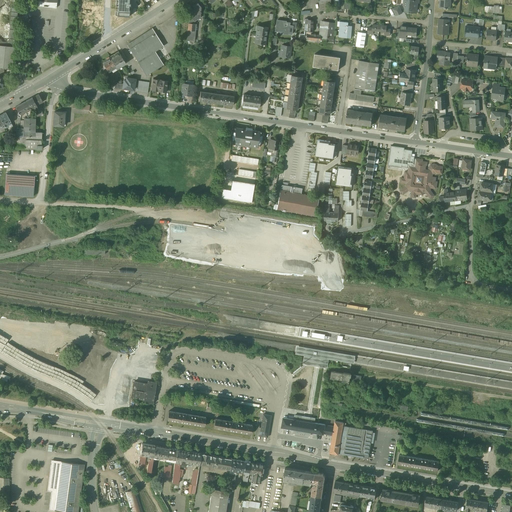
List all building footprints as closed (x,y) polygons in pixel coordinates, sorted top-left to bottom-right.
[(117,0),(117,16),(129,16),(130,9),(129,9),(129,5),(130,5),(130,2),(129,2),(129,0),(117,0)] [(331,0),(320,0),(321,11),(332,11),(331,0)] [(419,0),(409,0),(409,12),(416,13),(417,3),(419,3),(419,0)] [(440,0),(440,8),(444,8),(450,9),(450,8),(448,8),(449,1),(450,1),(450,0),(440,0)] [(15,2),(15,4),(12,4),(8,39),(15,40),(16,32),(19,3),(15,2)] [(196,8),(190,12),(193,16),(191,16),(195,21),(200,16),(201,7),(198,3),(194,5),(196,8)] [(494,7),(485,6),(484,15),(493,15),(493,13),(501,14),(502,7),(498,6),(494,5),(494,7)] [(402,13),(399,6),(392,9),(396,16),(402,13)] [(313,20),(307,19),(305,19),(304,33),(310,34),(310,32),(311,32),(311,31),(312,31),(313,20)] [(442,19),(439,19),(438,34),(447,34),(448,24),(449,24),(449,19),(442,19)] [(286,22),(277,20),(275,31),(280,32),(280,30),(284,31),(284,33),(291,35),(292,29),(293,26),(292,26),(288,25),(288,24),(289,24),(289,23),(285,22),(286,22)] [(329,22),(321,21),(320,35),(310,34),(304,33),(303,34),(300,33),(299,39),(333,42),(334,40),(327,40),(329,22)] [(348,22),(340,21),(339,37),(351,38),(352,29),(348,29),(348,22)] [(335,23),(329,22),(327,40),(334,40),(335,23)] [(268,27),(263,26),(257,25),(257,26),(258,26),(257,33),(256,33),(256,34),(267,36),(267,35),(265,35),(266,31),(267,32),(268,27)] [(380,25),(373,25),(372,27),(368,27),(368,33),(373,34),(374,30),(375,31),(379,31),(380,25)] [(387,26),(380,25),(379,31),(385,31),(384,35),(390,35),(391,29),(386,29),(387,26)] [(407,27),(400,26),(400,29),(399,37),(400,37),(406,38),(406,35),(407,28),(407,27)] [(479,27),(473,27),(467,27),(466,31),(465,31),(464,37),(465,37),(465,36),(472,37),(478,38),(479,38),(480,27),(479,27)] [(407,28),(406,35),(413,35),(413,37),(417,37),(417,29),(407,28)] [(153,29),(127,45),(138,62),(146,75),(163,64),(155,51),(164,46),(153,29)] [(496,31),(487,30),(486,39),(496,40),(496,31)] [(267,36),(256,34),(256,36),(257,36),(256,38),(255,38),(255,43),(261,44),(261,43),(265,44),(266,45),(266,44),(266,40),(265,40),(265,36),(267,36)] [(8,39),(0,38),(0,45),(14,47),(15,40),(8,39)] [(14,47),(0,45),(0,67),(12,69),(14,47)] [(287,46),(281,45),(281,51),(278,51),(278,55),(280,55),(280,57),(280,56),(289,57),(289,58),(291,47),(289,46),(289,47),(286,47),(287,46)] [(419,47),(410,46),(409,54),(414,54),(413,60),(417,60),(418,55),(419,47)] [(445,51),(438,51),(437,59),(437,60),(440,60),(439,64),(446,65),(446,60),(449,60),(450,53),(445,52),(445,51)] [(119,52),(110,58),(117,69),(126,63),(119,52)] [(340,56),(315,53),(313,66),(338,69),(340,56)] [(479,55),(468,54),(467,64),(472,64),(472,66),(477,66),(479,55)] [(498,57),(491,56),(491,58),(485,57),(485,56),(483,68),(484,68),(484,70),(491,70),(491,69),(496,69),(496,65),(497,65),(498,57)] [(110,58),(108,57),(106,58),(107,60),(102,62),(108,72),(112,70),(113,71),(117,69),(110,58)] [(379,63),(359,60),(357,75),(377,78),(379,63)] [(416,70),(406,68),(405,74),(400,73),(399,80),(405,81),(405,79),(414,81),(416,70)] [(112,74),(108,76),(108,75),(104,78),(107,85),(109,84),(116,80),(112,74)] [(302,77),(291,75),(290,82),(301,84),(302,77)] [(377,78),(357,75),(355,89),(362,90),(375,92),(377,78)] [(123,84),(122,89),(134,90),(136,79),(126,77),(126,79),(124,79),(123,84)] [(434,78),(433,78),(433,91),(443,90),(442,78),(441,78),(434,78)] [(167,81),(153,79),(151,89),(166,91),(167,85),(167,81)] [(473,81),(462,79),(460,88),(464,88),(464,90),(468,91),(468,89),(471,90),(473,81)] [(335,82),(324,80),(324,87),(334,88),(335,82)] [(193,84),(183,83),(181,93),(190,95),(191,88),(192,89),(193,84)] [(505,88),(499,88),(500,85),(493,84),(492,91),(493,92),(492,97),(491,97),(498,98),(498,101),(499,100),(503,100),(505,88)] [(216,103),(217,93),(200,90),(199,100),(216,103)] [(412,94),(402,92),(400,104),(410,105),(411,97),(412,97),(412,94)] [(232,105),(234,95),(217,93),(216,103),(232,105)] [(354,94),(350,93),(349,99),(374,103),(374,97),(361,95),(354,94)] [(43,102),(39,94),(32,97),(37,105),(40,104),(43,102)] [(261,97),(243,94),(241,105),(243,105),(242,107),(243,107),(246,107),(246,105),(254,106),(254,108),(257,109),(258,109),(258,107),(259,107),(261,97)] [(299,96),(288,95),(287,101),(298,103),(299,96)] [(445,96),(437,97),(438,109),(445,109),(445,96)] [(32,97),(16,107),(19,112),(18,113),(18,117),(20,117),(20,116),(20,115),(26,112),(27,111),(30,110),(30,109),(35,107),(37,106),(37,105),(32,97)] [(332,101),(322,100),(321,106),(331,108),(332,101)] [(478,100),(463,101),(464,107),(472,106),(473,112),(475,112),(479,112),(478,100)] [(298,103),(287,101),(287,108),(290,108),(296,109),(297,109),(298,103)] [(331,108),(321,106),(320,113),(323,113),(329,114),(330,114),(331,108)] [(358,124),(360,112),(354,111),(354,110),(348,109),(346,122),(358,124)] [(5,112),(0,115),(0,116),(5,126),(11,123),(6,112),(5,112)] [(65,112),(54,112),(53,125),(63,126),(65,112)] [(360,112),(358,124),(371,126),(373,113),(367,112),(366,113),(360,112)] [(392,129),(394,117),(388,116),(388,115),(381,114),(379,127),(392,129)] [(394,117),(392,129),(405,131),(407,118),(400,117),(400,118),(394,117)] [(449,117),(439,117),(440,128),(445,127),(445,128),(449,128),(449,117)] [(476,118),(470,118),(470,119),(472,119),(472,125),(470,125),(470,130),(482,129),(481,118),(476,118)] [(35,119),(24,119),(23,121),(23,128),(20,128),(16,128),(16,136),(42,136),(42,133),(35,133),(35,119)] [(504,120),(496,119),(496,126),(503,127),(504,120)] [(249,130),(245,129),(244,129),(236,128),(235,132),(233,131),(232,139),(234,140),(233,144),(241,145),(250,146),(257,147),(257,144),(259,144),(261,144),(261,143),(262,136),(261,136),(259,135),(259,132),(253,130),(253,131),(249,130)] [(42,136),(16,136),(15,147),(25,147),(25,148),(36,149),(42,150),(42,146),(41,146),(42,136)] [(279,141),(270,139),(270,141),(269,147),(269,148),(275,149),(274,156),(277,156),(279,141)] [(317,139),(315,155),(332,157),(334,144),(330,144),(331,141),(317,139)] [(359,145),(349,144),(348,146),(347,153),(348,153),(357,154),(359,145)] [(402,167),(408,168),(410,168),(411,166),(414,166),(415,159),(414,159),(414,156),(411,155),(412,151),(404,149),(404,148),(391,146),(388,166),(402,168),(402,167)] [(377,149),(369,148),(368,155),(376,156),(377,149)] [(259,165),(259,159),(232,155),(231,161),(259,165)] [(376,156),(368,155),(367,162),(374,164),(376,156)] [(423,159),(416,158),(415,159),(414,166),(411,166),(410,168),(408,168),(408,172),(405,172),(404,178),(401,178),(400,182),(406,183),(405,188),(404,188),(400,191),(403,195),(407,192),(407,190),(412,191),(411,197),(415,198),(416,194),(423,195),(423,193),(428,193),(427,195),(430,199),(434,196),(431,192),(430,191),(430,188),(436,189),(437,182),(435,181),(436,177),(432,177),(432,174),(436,173),(442,174),(443,167),(438,166),(434,164),(430,165),(428,168),(428,170),(426,169),(425,168),(425,166),(426,165),(427,162),(422,161),(423,159)] [(471,161),(463,159),(463,160),(462,167),(462,168),(470,170),(471,161)] [(374,164),(367,162),(366,170),(373,171),(374,164)] [(500,165),(496,164),(495,175),(499,176),(499,174),(503,175),(505,165),(504,165),(504,164),(500,164),(500,165)] [(352,167),(337,165),(335,184),(352,186),(354,174),(352,174),(352,167)] [(257,172),(239,169),(238,175),(256,178),(257,172)] [(373,171),(366,170),(365,177),(372,178),(373,171)] [(35,175),(6,173),(5,194),(33,196),(35,175)] [(372,181),(364,180),(363,188),(371,189),(372,181)] [(492,192),(493,184),(482,182),(481,190),(480,190),(492,192)] [(302,189),(281,185),(280,190),(280,191),(279,195),(278,200),(278,205),(277,205),(278,205),(277,209),(276,210),(277,210),(281,211),(282,211),(286,212),(287,212),(291,212),(291,213),(292,213),(296,213),(296,214),(297,213),(301,214),(301,215),(301,214),(306,215),(306,216),(306,215),(311,216),(311,217),(311,216),(316,217),(316,216),(317,212),(318,207),(319,202),(319,198),(320,198),(320,197),(315,196),(314,196),(310,196),(310,195),(309,195),(305,195),(305,194),(305,195),(301,194),(302,189)] [(371,189),(363,188),(362,195),(370,196),(371,189)] [(466,189),(456,190),(456,191),(457,200),(467,199),(466,189)] [(492,192),(480,190),(479,199),(490,200),(491,192),(492,192)] [(370,196),(362,195),(361,202),(369,204),(370,196)] [(369,204),(361,202),(360,210),(363,210),(366,211),(368,211),(369,204)] [(355,355),(296,346),(295,354),(304,355),(302,364),(327,368),(328,359),(354,363),(355,355)] [(351,374),(331,371),(330,378),(347,381),(350,381),(351,374)] [(135,380),(132,396),(154,400),(158,381),(149,379),(149,382),(135,380)] [(205,427),(206,418),(169,411),(167,420),(205,427)] [(268,438),(271,415),(262,414),(259,437),(268,438)] [(283,417),(281,428),(284,428),(293,430),(298,431),(307,432),(310,433),(326,436),(326,434),(333,435),(334,426),(312,422),(308,422),(294,419),(283,417)] [(251,434),(253,425),(216,418),(214,427),(251,434)] [(343,423),(335,421),(334,426),(333,435),(330,452),(338,454),(338,453),(343,426),(343,423)] [(375,431),(343,426),(338,453),(370,459),(375,431)] [(155,446),(142,444),(140,454),(153,457),(155,446)] [(167,448),(155,446),(153,457),(165,459),(167,448)] [(176,450),(167,448),(165,459),(175,460),(176,450)] [(483,452),(462,449),(460,459),(481,462),(483,452)] [(182,451),(176,450),(175,460),(173,470),(178,471),(180,464),(182,451)] [(200,453),(182,451),(180,464),(181,464),(181,465),(182,465),(183,465),(183,464),(184,464),(184,463),(184,462),(199,464),(200,453)] [(230,458),(200,453),(199,464),(229,469),(230,458)] [(401,454),(399,465),(438,472),(440,461),(401,454)] [(241,460),(230,458),(229,469),(229,470),(239,471),(241,460)] [(250,461),(241,460),(239,471),(248,473),(250,461)] [(82,465),(55,461),(55,467),(51,466),(50,469),(47,491),(51,491),(49,510),(63,511),(77,511),(84,465),(82,465)] [(263,463),(250,461),(248,473),(247,480),(260,482),(263,463)] [(170,477),(171,465),(167,465),(167,466),(163,466),(163,477),(170,477)] [(194,494),(198,468),(192,467),(188,493),(194,494)] [(305,470),(285,467),(283,480),(303,483),(303,482),(305,470)] [(315,472),(305,470),(303,482),(311,483),(312,483),(312,482),(314,482),(315,472)] [(323,473),(315,472),(314,482),(316,482),(316,483),(314,484),(312,494),(322,496),(325,476),(323,473)] [(349,483),(335,480),(334,491),(347,494),(349,483)] [(361,485),(349,483),(347,494),(359,496),(359,495),(361,485)] [(370,487),(361,485),(359,495),(368,497),(370,487)] [(227,511),(231,491),(213,487),(208,511),(227,511)] [(376,488),(370,487),(368,497),(368,499),(374,500),(376,488)] [(410,492),(384,487),(382,499),(419,506),(421,494),(410,492)] [(142,511),(136,490),(128,492),(133,511),(142,511)] [(286,511),(271,509),(270,511),(296,511),(300,492),(294,491),(291,505),(290,504),(288,511),(286,511)] [(322,496),(312,494),(309,511),(313,511),(319,511),(320,509),(322,496)] [(444,497),(427,494),(425,505),(442,508),(444,497)] [(460,500),(444,497),(442,508),(458,511),(460,500)] [(478,500),(467,498),(467,499),(466,498),(466,501),(467,502),(465,508),(466,508),(466,510),(470,511),(470,509),(477,510),(478,500)] [(242,500),(241,506),(259,508),(260,502),(242,500)] [(489,502),(478,500),(477,510),(487,511),(489,502)] [(511,511),(511,507),(511,504),(505,503),(502,511),(511,511)]
